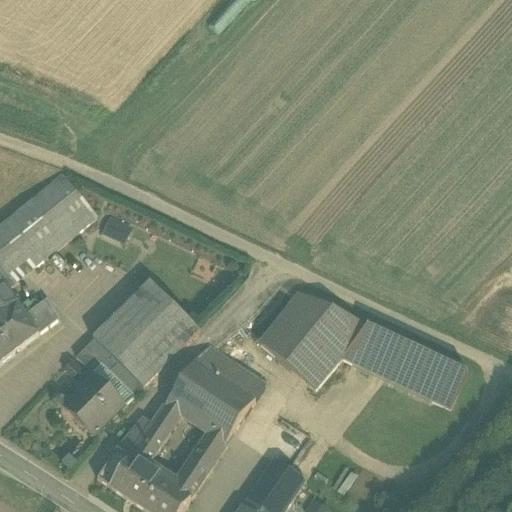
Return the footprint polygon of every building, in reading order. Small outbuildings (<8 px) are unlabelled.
[(62,181),(0,231),(0,284),(8,295),(96,221),(62,181)] [(110,221),(102,237),(122,247),(130,231),(110,221)] [(0,284),(0,320),(17,308),(8,295),(0,284)] [(150,286),(93,344),(110,360),(102,369),(135,402),(200,335),(150,286)] [(368,331),(298,298),(259,348),(315,395),(368,331)] [(46,303),(24,319),(39,339),(59,323),(46,303)] [(17,308),(0,320),(0,369),(39,339),(24,319),(17,308)] [(110,360),(93,344),(76,362),(92,378),(102,369),(110,360)] [(266,390),(208,352),(196,366),(256,406),(266,390)] [(256,406),(196,366),(166,411),(182,422),(207,439),(226,451),(256,406)] [(125,410),(96,381),(69,408),(81,420),(76,425),(93,443),(125,410)] [(153,430),(131,464),(146,474),(182,422),(166,411),(153,430)] [(144,423),(117,455),(131,464),(153,430),(144,423)] [(226,451),(207,439),(202,447),(220,460),(226,451)] [(202,447),(191,463),(209,475),(220,460),(202,447)] [(131,464),(117,455),(97,485),(137,511),(185,511),(191,504),(190,504),(199,491),(185,481),(183,476),(172,492),(146,474),(131,464)] [(209,475),(191,463),(183,476),(185,481),(199,491),(209,475)] [(274,465),(242,511),(287,511),(305,486),(274,465)]
